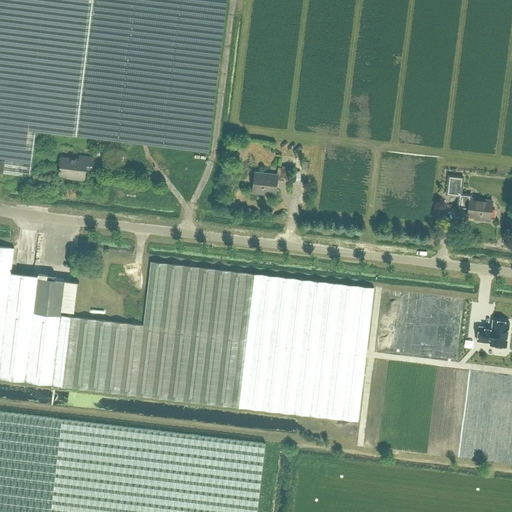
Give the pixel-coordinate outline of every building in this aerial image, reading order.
[(36,131),(77,136),(208,152),(226,0),(0,0),(0,159),(32,163),(36,131)] [(91,171),(92,159),(79,157),(79,160),(61,158),(59,170),(58,172),(59,172),(59,175),(72,177),(72,178),(83,180),(84,172),(91,173),(91,171)] [(0,159),(0,172),(30,176),(32,163),(0,159)] [(287,181),(289,169),(278,167),(277,175),(254,172),(252,192),(269,194),(269,192),(276,193),(277,180),(287,181)] [(489,221),(492,200),(470,198),(470,196),(460,194),(462,177),(449,176),(447,193),(460,194),(458,207),(468,208),(467,216),(473,217),(473,219),(489,221)] [(13,272),(16,248),(0,246),(0,378),(358,421),(374,288),(151,261),(143,325),(60,315),(61,312),(73,313),(77,282),(55,280),(56,277),(37,275),(13,272)] [(110,284),(143,285),(143,279),(136,279),(136,272),(111,272),(110,284)] [(509,322),(492,320),(491,328),(479,326),(477,341),(490,343),(490,345),(506,347),(509,322)] [(0,511),(257,511),(265,443),(0,411),(0,511)]
